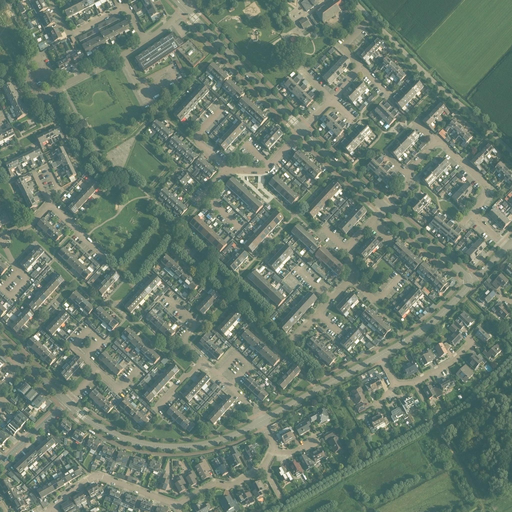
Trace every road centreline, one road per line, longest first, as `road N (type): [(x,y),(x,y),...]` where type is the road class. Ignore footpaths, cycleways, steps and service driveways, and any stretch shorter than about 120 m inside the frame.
road 1 (residential): [(511,153),(352,0)]
road 2 (tertiary): [(261,421),(208,444),(155,446),(109,432),(67,401)]
road 3 (tertiary): [(186,9),(301,130)]
road 4 (residential): [(144,43),(126,5),(68,34),(50,0)]
road 5 (residential): [(53,508),(96,476),(176,504)]
road 6 (tertiary): [(379,356),(261,421)]
